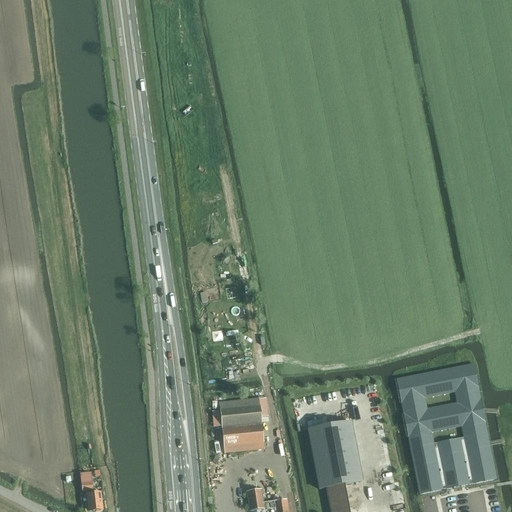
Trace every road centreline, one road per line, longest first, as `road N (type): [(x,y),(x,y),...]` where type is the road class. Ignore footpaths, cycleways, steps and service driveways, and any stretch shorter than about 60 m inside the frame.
road 1 (track): [(479,332),(383,362),(261,363),(277,469)]
road 2 (primary): [(129,0),(167,291)]
road 3 (primary): [(181,461),(189,419),(167,291)]
road 4 (primary): [(167,291),(181,461)]
